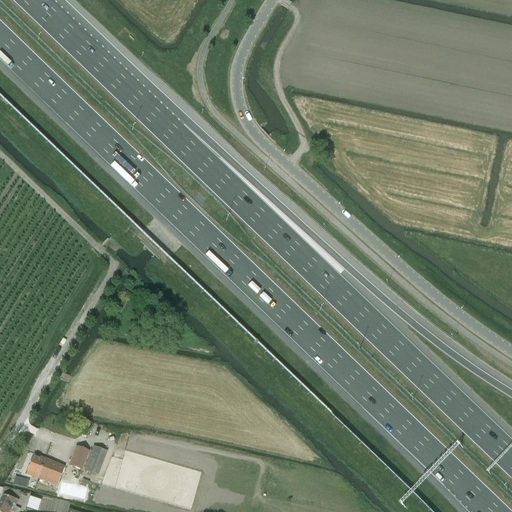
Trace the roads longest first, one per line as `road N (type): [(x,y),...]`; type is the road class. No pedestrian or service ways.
road 1 (motorway): [(0,37),(491,511)]
road 2 (tertiary): [(271,0),(239,74),(239,98),(256,135),(445,305),(511,353)]
road 3 (motorway): [(511,459),(172,133)]
road 4 (motorway): [(511,393),(172,133)]
road 5 (residential): [(0,456),(111,271),(96,245)]
road 6 (motorway): [(172,133),(33,0)]
